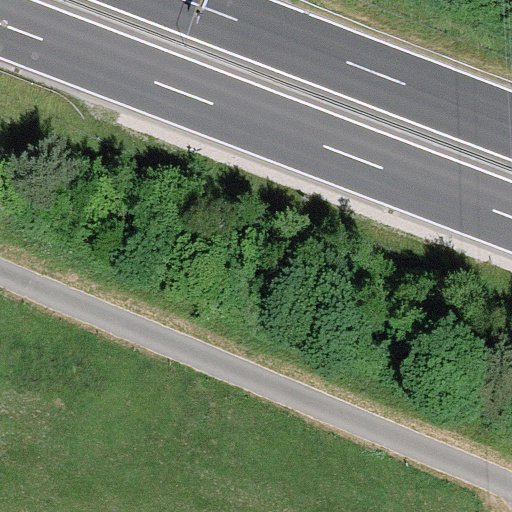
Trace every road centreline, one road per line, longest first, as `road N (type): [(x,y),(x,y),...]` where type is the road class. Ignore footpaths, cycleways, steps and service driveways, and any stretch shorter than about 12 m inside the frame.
road 1 (track): [(0,267),(511,473)]
road 2 (motorway): [(0,25),(511,219)]
road 3 (motorway): [(511,125),(181,0)]
